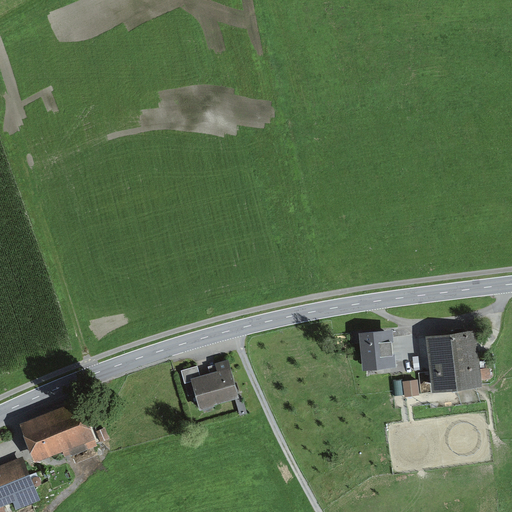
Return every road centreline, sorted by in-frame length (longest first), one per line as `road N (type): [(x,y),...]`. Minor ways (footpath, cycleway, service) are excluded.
road 1 (primary): [(511,284),(232,330),(0,414)]
road 2 (track): [(232,330),(320,511)]
